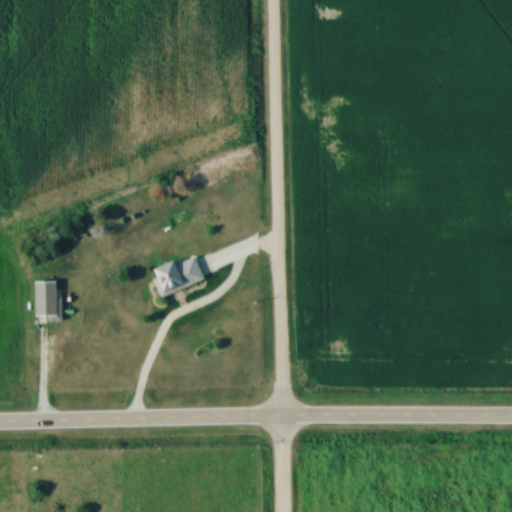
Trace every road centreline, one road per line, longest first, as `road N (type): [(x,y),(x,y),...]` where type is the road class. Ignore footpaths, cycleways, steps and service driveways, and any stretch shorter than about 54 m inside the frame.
road 1 (residential): [(281,511),(269,0)]
road 2 (tertiary): [(511,424),(0,429)]
